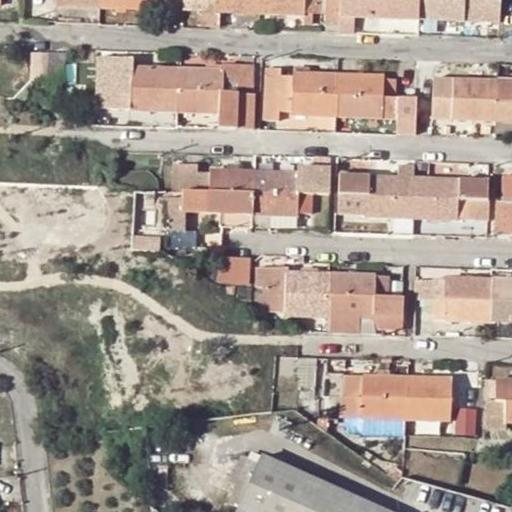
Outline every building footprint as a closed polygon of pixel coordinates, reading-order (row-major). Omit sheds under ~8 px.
[(96,0),(97,3),(96,7),(140,9),(140,6),(167,8),(167,0),(96,0)] [(216,26),(216,10),(257,11),(257,0),(181,0),(181,9),(199,9),(198,26),(216,26)] [(257,0),(257,11),(300,14),(300,11),(318,12),(318,18),(337,19),(337,15),(337,0),(257,0)] [(351,16),(416,17),(416,0),(337,0),(337,15),(351,16)] [(416,0),(416,17),(488,20),(488,11),(496,11),(496,0),(416,0)] [(337,19),(337,33),(351,33),(351,16),(337,15),(337,19)] [(28,53),(28,78),(63,79),(64,54),(28,53)] [(94,87),(175,90),(176,71),(124,69),(124,58),(102,58),(102,73),(95,72),(94,87)] [(218,64),(217,72),(176,71),(175,90),(250,93),(251,65),(218,64)] [(335,94),(336,76),(291,74),(291,76),(274,75),(274,66),(262,66),(262,92),(335,94)] [(95,72),(85,72),(84,87),(84,98),(94,98),(94,87),(95,72)] [(378,117),(396,117),(397,96),(390,96),(380,96),(381,77),(336,76),(335,94),(334,115),(378,117)] [(429,77),(428,98),(494,100),(494,80),(429,77)] [(511,80),(494,80),(494,100),(511,101),(511,80)] [(129,108),(174,109),(175,90),(94,87),(94,98),(129,100),(129,108)] [(175,90),(174,109),(216,111),(215,128),(251,129),(251,93),(250,93),(175,90)] [(335,94),(262,92),(259,120),(272,121),(273,111),(289,111),(288,113),(334,115),(335,94)] [(494,100),(428,98),(427,117),(493,119),(494,100)] [(511,101),(494,100),(493,119),(511,119),(511,101)] [(181,188),(251,191),(251,172),(209,171),(209,174),(194,173),(195,164),(173,164),(172,187),(181,188)] [(396,177),(337,175),(336,194),(353,195),(412,197),(412,178),(413,165),(397,164),(396,177)] [(295,166),(295,174),(251,172),(251,191),(309,193),(327,193),(327,167),(295,166)] [(511,175),(494,175),(493,200),(511,201),(511,175)] [(469,180),(412,178),(412,197),(411,219),(455,220),(455,218),(485,218),(486,181),(469,180)] [(219,212),(250,213),(251,191),(181,188),(181,210),(219,212)] [(250,213),(292,215),(292,212),(309,212),(309,193),(251,191),(250,213)] [(411,219),(412,197),(353,195),(352,213),(366,214),(365,217),(411,219)] [(511,201),(493,200),(492,234),(511,234),(511,201)] [(249,228),(250,213),(219,212),(218,227),(249,228)] [(292,215),(250,213),(249,228),(292,229),(292,215)] [(166,248),(193,247),(192,231),(164,232),(164,248),(166,248)] [(216,280),(244,281),(245,254),(217,252),(216,280)] [(253,265),(251,294),(328,297),(329,273),(284,271),(285,266),(253,265)] [(329,273),(328,297),(382,299),(383,276),(329,273)] [(490,280),(484,280),(427,278),(427,281),(414,281),(413,300),(433,301),(489,303),(490,280)] [(511,281),(490,280),(489,303),(511,303),(511,281)] [(251,294),(251,309),(282,310),(282,313),(327,315),(328,297),(251,294)] [(433,318),(488,321),(489,303),(433,301),(433,318)] [(511,303),(489,303),(488,321),(511,321),(511,303)] [(406,377),(341,373),(340,413),(359,414),(359,416),(403,417),(404,398),(406,377)] [(449,400),(450,379),(406,377),(404,398),(449,400)] [(511,403),(511,380),(485,380),(484,402),(511,403)] [(448,419),(449,400),(404,398),(403,417),(448,419)] [(511,417),(511,403),(484,402),(483,429),(502,430),(503,418),(511,417)] [(455,407),(455,433),(476,433),(476,407),(455,407)] [(359,414),(340,413),(339,432),(402,434),(403,417),(359,416),(359,414)] [(389,511),(285,466),(260,455),(236,511),(238,511),(389,511)]
